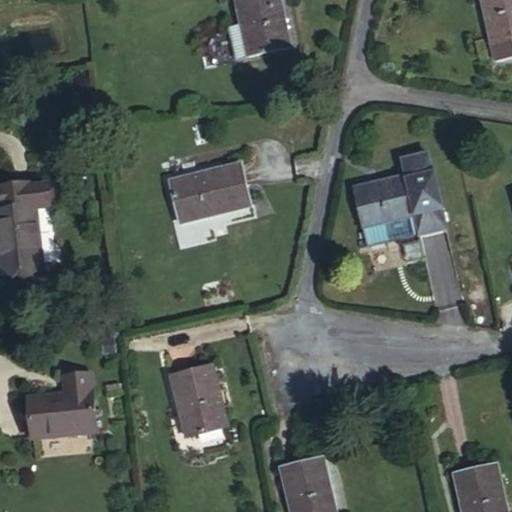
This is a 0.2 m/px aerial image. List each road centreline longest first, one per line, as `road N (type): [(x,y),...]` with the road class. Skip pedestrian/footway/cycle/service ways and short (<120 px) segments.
road 1 (residential): [(342,83),(288,357)]
road 2 (residential): [(511,110),(342,83)]
